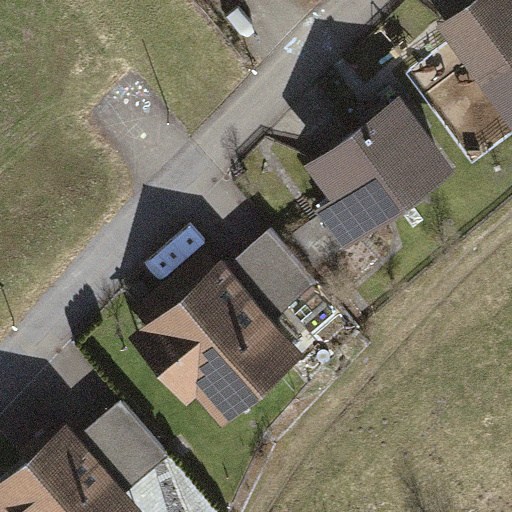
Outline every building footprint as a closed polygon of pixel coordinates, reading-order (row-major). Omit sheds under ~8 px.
[(435,25),(481,87),(511,64),(511,0),(469,0),(441,20),(435,25)] [(311,156),(305,161),(333,197),(316,210),(345,249),(456,165),(399,90),(374,108),(311,156)] [(268,230),(229,263),(274,315),(313,281),(268,230)] [(305,351),(274,315),(229,263),(221,255),(211,264),(129,335),(186,401),(195,393),(222,423),(305,351)] [(79,434),(126,489),(168,453),(121,398),(79,434)] [(145,511),(126,489),(79,434),(66,419),(32,448),(0,475),(0,502),(8,511),(145,511)]
